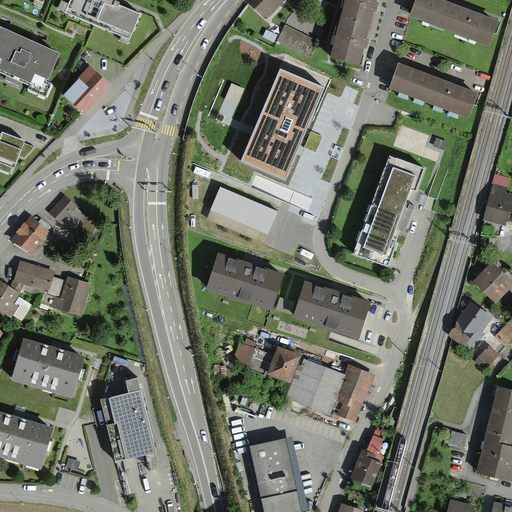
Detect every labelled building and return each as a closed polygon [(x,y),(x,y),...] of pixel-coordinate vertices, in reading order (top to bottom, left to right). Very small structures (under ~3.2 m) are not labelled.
[(70,0),(69,3),(62,0),(58,9),(121,36),(120,40),(128,43),(140,14),(119,5),(120,2),(114,0),(70,0)] [(246,0),(246,1),(266,19),(267,18),(268,19),(285,0),(246,0)] [(345,0),(341,15),(371,23),(374,11),(376,12),(377,7),(379,2),(377,2),(377,0),(345,0)] [(444,0),(415,0),(409,16),(449,31),(459,6),(444,0)] [(478,13),(459,6),(449,31),(489,46),(499,21),(478,13)] [(371,23),(341,15),(330,58),(360,66),(364,48),(367,49),(368,43),(369,39),(367,38),(371,23)] [(319,41),(285,24),(277,41),(311,58),(319,41)] [(32,41),(1,27),(0,28),(0,71),(7,75),(23,82),(30,85),(28,89),(46,97),(52,84),(48,82),(60,53),(32,41)] [(278,35),(266,29),(262,37),(274,43),(278,35)] [(418,70),(399,62),(389,88),(429,103),(439,78),(418,70)] [(64,98),(84,117),(111,88),(90,68),(78,80),(79,81),(64,98)] [(325,87),(280,68),(241,161),(286,180),(325,87)] [(21,86),(23,82),(7,75),(5,79),(21,86)] [(458,85),(439,78),(429,103),(469,118),(478,93),(458,85)] [(0,130),(0,169),(10,173),(12,167),(14,168),(15,165),(16,165),(25,140),(0,130)] [(447,142),(436,138),(433,146),(445,150),(447,142)] [(397,244),(396,243),(400,231),(405,232),(410,219),(415,206),(410,204),(415,191),(416,192),(424,168),(390,156),(353,254),(388,267),(397,244)] [(510,178),(495,174),(483,220),(505,226),(506,222),(509,222),(511,209),(511,193),(507,192),(510,178)] [(207,219),(264,243),(278,211),(220,187),(207,219)] [(77,206),(65,195),(49,213),(82,243),(97,227),(76,207),(77,206)] [(38,222),(31,215),(25,223),(24,222),(16,232),(17,233),(10,240),(32,254),(50,231),(48,230),(38,222)] [(42,218),(38,222),(48,230),(51,227),(42,218)] [(252,263),(218,252),(207,290),(229,297),(229,298),(249,305),(249,304),(272,311),(284,273),(252,263)] [(40,303),(50,307),(53,296),(47,295),(49,289),(50,290),(54,277),(56,271),(20,260),(14,280),(14,281),(24,284),(44,291),(42,296),(40,303)] [(492,262),(472,282),(496,304),(511,287),(511,280),(503,272),(492,262)] [(91,284),(67,276),(66,281),(61,299),(53,296),(50,307),(82,316),(91,284)] [(66,281),(54,277),(50,290),(49,289),(47,295),(53,296),(61,299),(66,281)] [(8,285),(0,280),(0,310),(11,318),(19,306),(14,303),(20,293),(10,287),(8,285)] [(14,281),(14,280),(13,280),(10,287),(20,293),(22,290),(24,284),(14,281)] [(338,291),(305,281),(293,318),(316,325),(316,327),(335,333),(336,332),(359,339),(371,302),(338,291)] [(24,284),(22,290),(42,296),(44,291),(24,284)] [(19,297),(15,303),(20,306),(22,303),(29,308),(32,305),(19,297)] [(471,301),(457,320),(479,337),(481,339),(485,333),(483,332),(493,317),(471,301)] [(20,306),(14,315),(22,320),(29,308),(22,303),(20,306)] [(469,350),(479,337),(457,320),(448,335),(469,350)] [(507,347),(511,341),(511,329),(507,324),(495,336),(507,347)] [(24,338),(11,380),(73,399),(86,356),(55,347),(24,338)] [(256,342),(247,338),(244,345),(239,343),(232,363),(248,369),(255,349),(254,348),(256,342)] [(484,372),(500,355),(489,345),(474,361),(484,372)] [(298,365),(302,355),(277,346),(267,375),(291,384),(298,365)] [(376,375),(348,364),(345,374),(304,358),(301,366),(298,365),(291,384),(286,398),(325,414),(325,415),(339,420),(340,417),(355,422),(365,399),(366,400),(376,375)] [(138,378),(126,381),(129,393),(100,399),(115,462),(156,453),(142,390),(141,390),(138,378)] [(511,389),(498,386),(485,440),(511,446),(511,389)] [(0,411),(0,457),(41,470),(54,428),(16,417),(0,411)] [(378,425),(373,435),(383,439),(387,428),(378,425)] [(467,435),(452,431),(448,445),(463,449),(467,435)] [(383,439),(373,435),(366,451),(376,455),(377,453),(378,451),(381,444),(383,439)] [(293,436),(246,446),(260,511),(264,511),(250,447),(287,439),(303,511),(309,511),(293,436)] [(287,439),(250,447),(264,511),(302,511),(303,511),(287,439)] [(511,446),(485,440),(477,473),(511,481),(511,446)] [(366,451),(362,450),(351,478),(372,487),(382,463),(374,460),(376,455),(366,451)] [(384,456),(377,453),(376,455),(374,460),(382,463),(384,456)] [(80,462),(69,458),(66,467),(78,470),(80,462)] [(472,511),(474,506),(451,499),(447,511),(472,511)] [(491,511),(511,511),(511,506),(510,506),(506,505),(494,502),(491,511)] [(364,510),(341,503),(338,511),(363,511),(364,510)]
